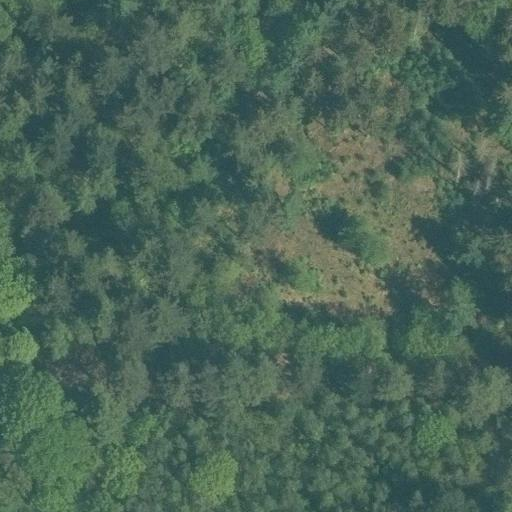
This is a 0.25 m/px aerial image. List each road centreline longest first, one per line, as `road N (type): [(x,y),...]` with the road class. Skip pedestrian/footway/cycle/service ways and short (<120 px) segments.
road 1 (track): [(58,382),(177,371),(511,380)]
road 2 (track): [(0,401),(58,382),(0,213)]
